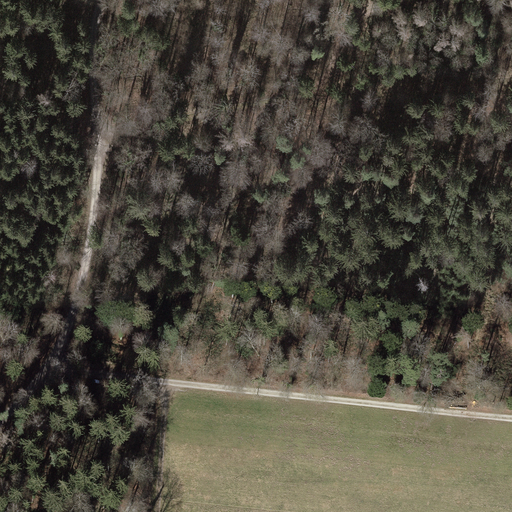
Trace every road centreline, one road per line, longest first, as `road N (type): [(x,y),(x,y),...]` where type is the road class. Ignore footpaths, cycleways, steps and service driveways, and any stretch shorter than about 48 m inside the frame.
road 1 (track): [(511,415),(51,365)]
road 2 (unclassified): [(0,422),(51,365),(69,325),(93,170),(101,0)]
road 3 (track): [(93,142),(326,84),(349,22),(369,7),(401,0)]
road 4 (track): [(163,380),(155,511)]
